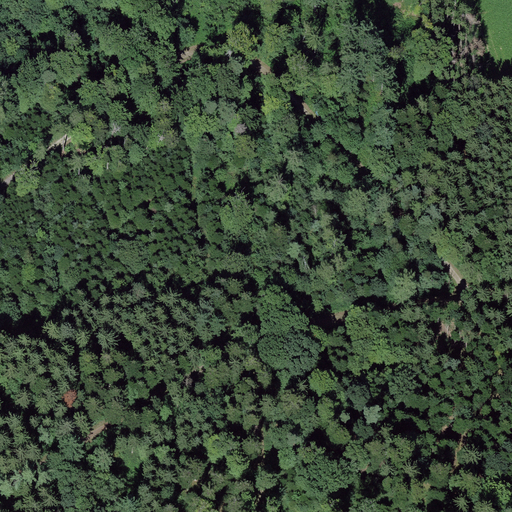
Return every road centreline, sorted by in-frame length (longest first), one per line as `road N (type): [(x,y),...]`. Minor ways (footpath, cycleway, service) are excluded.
road 1 (track): [(0,187),(172,59),(219,48),(274,79),(475,297)]
road 2 (track): [(0,492),(254,341),(325,321),(511,292)]
road 3 (track): [(259,511),(247,60)]
